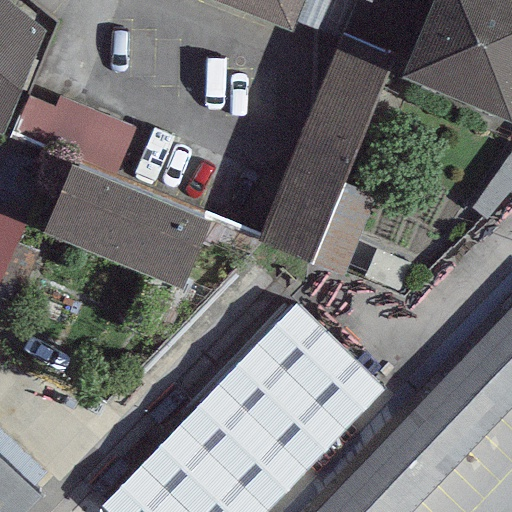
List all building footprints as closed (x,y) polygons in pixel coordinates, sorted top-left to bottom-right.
[(16,0),(0,0),(0,125),(1,125),(43,20),(16,0)] [(254,0),(291,14),(339,33),(342,26),(352,0),(254,0)] [(511,0),(425,0),(401,59),(511,104),(511,102),(511,0)] [(393,46),(342,26),(339,33),(261,234),(312,254),(393,46)] [(210,207),(70,149),(42,217),(182,275),(210,207)] [(0,276),(24,217),(0,207),(0,276)] [(294,305),(97,510),(99,511),(270,511),(386,393),(294,305)] [(413,511),(511,409),(511,309),(317,511),(413,511)] [(0,511),(32,511),(40,504),(0,465),(0,511)]
